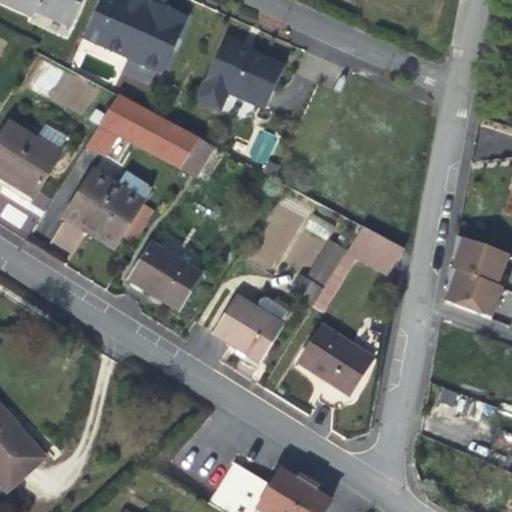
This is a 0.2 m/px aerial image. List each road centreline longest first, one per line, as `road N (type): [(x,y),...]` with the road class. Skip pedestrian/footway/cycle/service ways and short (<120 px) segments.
road 1 (residential): [(0,257),(379,496)]
road 2 (residential): [(454,95),(242,0)]
road 3 (residential): [(415,304),(454,95)]
road 4 (residential): [(379,496),(415,304)]
